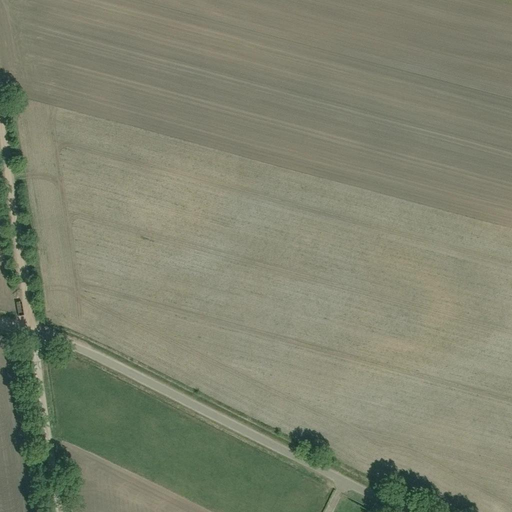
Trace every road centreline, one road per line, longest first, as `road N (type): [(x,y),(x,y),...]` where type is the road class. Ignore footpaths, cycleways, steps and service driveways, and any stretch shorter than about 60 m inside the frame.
road 1 (unclassified): [(399,511),(107,361),(31,331)]
road 2 (track): [(0,105),(31,331)]
road 3 (unclassified): [(58,511),(31,331)]
